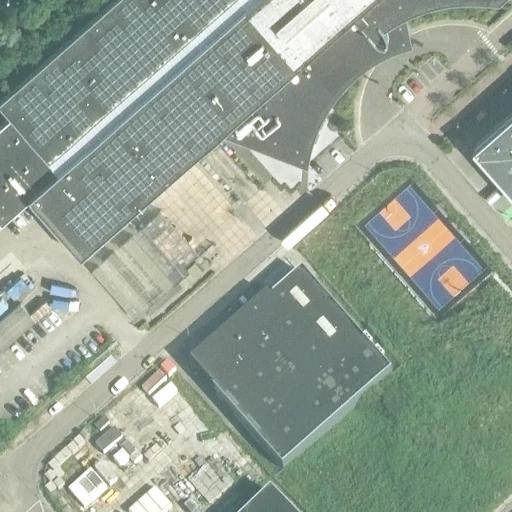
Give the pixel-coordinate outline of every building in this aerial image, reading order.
[(445,0),(112,0),(0,99),(0,102),(11,115),(0,124),(0,220),(30,194),(82,254),(230,123),(238,132),(304,157),(334,89),(371,56),(363,43),(375,37),(380,38),(384,39),(387,38),(388,36),(384,25),(433,1),(445,0)] [(511,111),(473,145),(511,189),(511,111)] [(189,269),(185,265),(198,252),(160,209),(93,269),(135,318),(189,269)] [(392,376),(303,274),(273,300),(269,296),(189,365),(283,472),(392,376)] [(0,350),(36,320),(21,302),(0,320),(0,350)] [(287,511),(271,495),(253,511),(287,511)]
